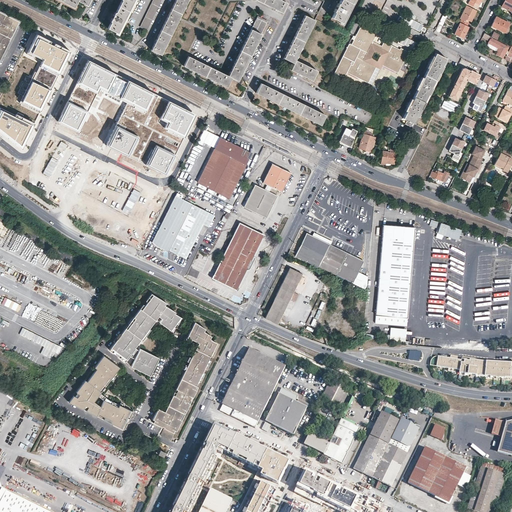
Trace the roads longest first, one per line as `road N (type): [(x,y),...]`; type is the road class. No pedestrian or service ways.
road 1 (primary): [(0,182),(87,242),(250,317)]
road 2 (residential): [(212,94),(167,183),(43,126)]
road 3 (primary): [(511,224),(328,151)]
road 4 (unknown): [(456,510),(404,482),(429,443),(470,460),(461,495)]
road 5 (tertiary): [(250,317),(328,151)]
road 6 (residential): [(136,424),(122,433),(62,401),(102,349)]
road 7 (primary): [(212,94),(90,34)]
road 8 (residential): [(374,119),(262,65)]
